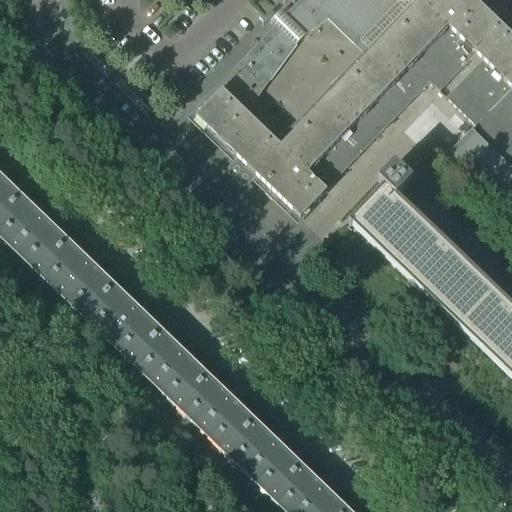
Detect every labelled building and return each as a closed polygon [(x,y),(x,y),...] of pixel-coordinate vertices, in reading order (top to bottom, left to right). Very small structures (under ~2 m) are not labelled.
[(511,41),(469,0),(415,0),(420,4),(350,77),(280,150),(270,141),(244,116),(254,105),(258,89),(264,84),(271,78),(279,66),(290,51),(284,46),(272,34),(249,58),(240,67),(238,70),(220,89),(216,93),(219,96),(210,105),(194,121),(244,169),(299,222),(317,203),(325,195),(326,195),(325,194),(324,193),(429,85),(437,93),(439,95),(475,57),(481,63),(445,101),(463,118),(475,130),(464,141),(449,156),(511,216),(511,41)] [(356,43),(395,3),(391,0),(304,0),(289,16),(308,33),(330,17),(356,43)] [(511,316),(392,202),(408,185),(392,170),(377,185),(384,191),(349,228),(350,229),(354,225),(511,376),(511,316)] [(0,219),(18,202),(0,184),(0,219)] [(18,202),(0,219),(0,243),(35,278),(65,247),(18,202)] [(81,322),(112,292),(65,247),(35,278),(81,322)] [(112,292),(81,322),(128,367),(158,336),(112,292)] [(175,412),(205,381),(158,336),(128,367),(175,412)] [(205,381),(175,412),(221,457),(251,426),(205,381)] [(270,503),(300,472),(251,426),(221,457),(270,503)] [(278,511),(340,511),(300,472),(270,503),(278,511)]
